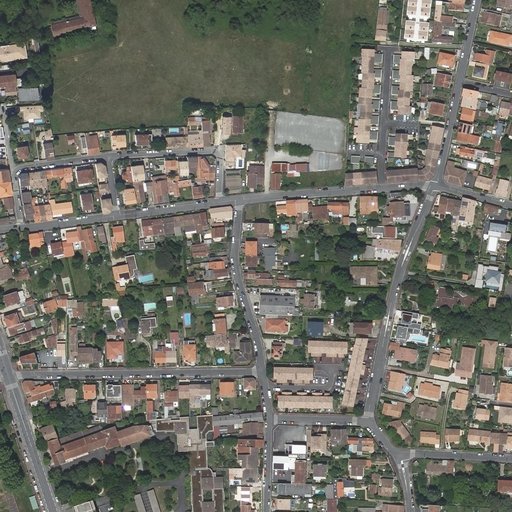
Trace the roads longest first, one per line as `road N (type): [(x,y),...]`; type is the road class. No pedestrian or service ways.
road 1 (residential): [(8,375),(262,371)]
road 2 (residential): [(368,421),(392,298),(435,186)]
road 3 (residential): [(238,199),(236,275),(262,371)]
road 4 (residential): [(107,156),(216,152),(220,202)]
road 5 (residential): [(20,227),(19,167),(107,156)]
road 6 (residential): [(238,199),(382,187)]
road 7 (primary): [(8,375),(53,511)]
road 8 (residential): [(382,187),(388,49)]
